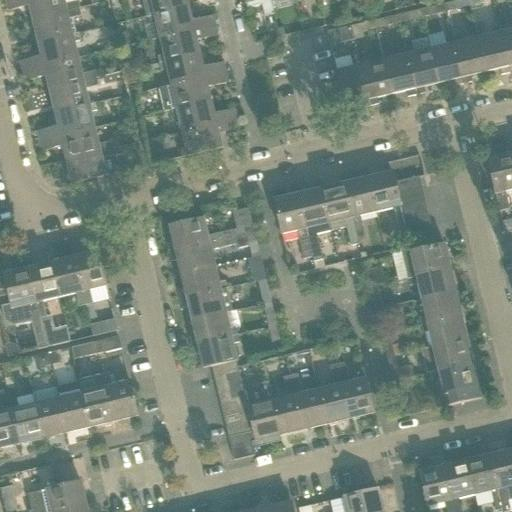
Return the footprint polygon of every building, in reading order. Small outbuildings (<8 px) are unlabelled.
[(28,6),(32,19),(72,9),(71,2),(65,3),(63,0),(6,0),(5,0),(8,11),(28,6)] [(72,9),(32,19),(37,42),(77,33),(74,19),(81,17),(81,15),(77,0),(71,2),(72,9)] [(142,0),(147,16),(188,7),(186,0),(142,0)] [(272,11),(269,0),(243,0),(246,9),(260,6),(263,17),(273,15),(272,11)] [(269,0),(272,11),(296,5),(294,0),(269,0)] [(462,0),(456,2),(453,2),(455,9),(455,10),(469,7),(469,5),(467,0),(462,0)] [(154,22),(158,38),(214,25),(212,15),(191,20),(188,7),(147,16),(148,23),(154,22)] [(434,7),(421,10),(422,17),(422,18),(436,15),(435,14),(434,7)] [(421,10),(407,13),(409,21),(422,18),(422,17),(421,10)] [(397,15),(399,23),(409,21),(407,13),(397,15)] [(399,23),(397,15),(388,18),(389,26),(399,23)] [(388,18),(374,21),(375,28),(376,29),(389,26),(389,25),(388,18)] [(364,23),(350,26),(353,40),(363,37),(362,32),(366,31),(366,30),(364,23)] [(156,56),(158,63),(199,54),(196,41),(216,36),(214,25),(158,38),(162,55),(156,56)] [(505,25),(498,27),(509,73),(511,72),(511,29),(507,31),(505,25)] [(326,32),(329,46),(353,40),(350,26),(326,32)] [(492,34),(477,38),(485,73),(499,70),(501,76),(509,73),(498,27),(491,28),(492,34)] [(126,32),(116,35),(119,47),(129,45),(126,32)] [(19,60),(22,71),(78,58),(74,41),(80,40),(78,33),(77,33),(37,42),(40,56),(19,60)] [(427,38),(430,49),(446,45),(444,39),(443,34),(427,38)] [(459,36),(452,38),(463,85),(472,83),(470,77),(485,73),(477,38),(460,42),(459,36)] [(414,53),(430,49),(427,38),(427,37),(411,41),(414,53)] [(446,45),(430,49),(438,84),(453,81),(454,87),(463,85),(452,38),(444,39),(446,45)] [(411,41),(404,43),(405,49),(411,73),(416,96),(425,94),(423,88),(438,84),(430,49),(414,53),(411,41)] [(399,56),(383,60),(386,73),(391,95),(406,92),(407,98),(416,96),(411,73),(405,49),(404,43),(396,44),(398,51),(399,56)] [(127,47),(118,49),(121,61),(130,59),(127,47)] [(166,69),(169,85),(225,72),(223,62),(202,67),(199,54),(158,63),(159,71),(166,69)] [(45,76),(48,89),(89,80),(87,72),(81,74),(78,58),(22,71),(24,81),(45,76)] [(365,59),(358,60),(369,107),(378,105),(377,99),(391,95),(383,60),(367,64),(365,59)] [(369,107),(358,60),(351,62),(352,67),(335,71),(343,107),(359,103),(360,109),(369,107)] [(48,89),(53,113),(88,104),(85,88),(97,85),(94,71),(87,72),(89,80),(48,89)] [(162,112),(169,110),(210,100),(207,87),(227,82),(225,72),(169,85),(170,86),(157,89),(162,112)] [(177,116),(180,132),(236,119),(234,109),(213,114),(210,100),(169,110),(171,117),(177,116)] [(36,131),(39,141),(94,128),(90,112),(96,111),(95,103),(88,104),(53,113),(57,126),(36,131)] [(236,119),(180,132),(184,149),(178,150),(180,157),(186,156),(186,157),(221,148),(218,134),(238,129),(236,119)] [(62,147),(65,160),(106,150),(104,142),(98,144),(94,128),(39,141),(41,151),(62,147)] [(106,150),(65,160),(70,184),(105,176),(101,159),(114,156),(112,149),(110,141),(104,142),(106,150)] [(120,148),(112,149),(114,156),(122,155),(120,148)] [(487,160),(499,212),(510,209),(507,197),(504,198),(502,193),(511,190),(511,158),(511,154),(487,160)] [(397,228),(405,226),(403,217),(401,206),(398,194),(395,182),(393,172),(368,177),(376,212),(392,209),(397,228)] [(345,183),(343,183),(356,239),(364,237),(359,216),(376,212),(368,177),(345,183)] [(420,177),(395,182),(398,194),(423,188),(420,177)] [(343,183),(321,188),(329,224),(331,231),(346,228),(350,247),(358,245),(356,239),(343,183)] [(298,194),(297,194),(312,258),(313,262),(314,262),(322,260),(316,235),(317,235),(331,231),(329,224),(321,188),(298,194)] [(398,194),(401,206),(425,200),(423,188),(398,194)] [(297,194),(273,200),(282,235),(297,231),(303,260),(312,258),(297,194)] [(403,217),(428,212),(425,200),(401,206),(403,217)] [(173,242),(167,244),(169,253),(247,235),(247,234),(254,233),(248,208),(233,212),(237,229),(208,236),(204,219),(169,227),(173,242)] [(403,217),(405,226),(406,229),(431,223),(428,212),(403,217)] [(511,219),(501,222),(504,234),(511,231),(511,219)] [(406,229),(409,241),(433,235),(431,223),(406,229)] [(254,233),(247,234),(247,235),(250,246),(250,248),(257,247),(254,233)] [(247,235),(169,253),(171,262),(177,260),(180,275),(215,267),(211,250),(217,249),(236,244),(237,249),(250,246),(247,235)] [(409,241),(412,252),(436,247),(433,235),(409,241)] [(412,252),(402,254),(408,279),(450,269),(445,245),(436,247),(412,252)] [(98,251),(74,257),(84,297),(90,295),(89,291),(107,287),(98,251)] [(74,257),(50,263),(59,298),(74,294),(77,307),(87,305),(92,303),(90,295),(84,297),(74,257)] [(260,260),(249,263),(253,282),(259,281),(265,279),(262,266),(260,260)] [(50,263),(27,268),(39,318),(46,317),(43,302),(59,298),(50,263)] [(178,291),(180,299),(226,289),(224,281),(219,283),(215,267),(180,275),(183,289),(178,291)] [(32,321),(33,325),(39,350),(46,348),(42,332),(40,323),(27,268),(3,274),(10,305),(2,307),(5,321),(12,325),(32,321)] [(450,269),(408,279),(410,286),(417,284),(421,300),(456,292),(450,269)] [(367,274),(370,288),(378,286),(375,272),(367,274)] [(265,279),(259,281),(262,294),(268,293),(265,279)] [(378,286),(370,288),(374,302),(382,300),(378,286)] [(110,301),(107,287),(89,291),(90,295),(92,303),(93,305),(95,305),(110,301)] [(187,307),(191,321),(226,313),(232,312),(226,289),(180,299),(182,308),(187,307)] [(418,318),(420,325),(461,316),(456,292),(421,300),(425,317),(418,318)] [(92,303),(87,305),(91,322),(98,320),(95,305),(93,305),(92,303)] [(273,312),(266,314),(270,328),(276,326),(273,313),(273,312)] [(189,337),(191,346),(237,335),(236,328),(230,329),(226,313),(191,321),(194,336),(189,337)] [(428,331),(432,347),(467,339),(461,316),(420,325),(422,332),(428,331)] [(378,321),(381,335),(389,333),(386,319),(378,321)] [(114,320),(89,325),(92,337),(117,331),(114,320)] [(66,326),(54,329),(58,345),(60,345),(70,342),(66,326)] [(276,326),(270,328),(273,342),(279,340),(276,326)] [(389,333),(381,335),(384,348),(392,347),(389,333)] [(212,367),(214,379),(239,373),(236,361),(238,361),(234,344),(239,343),(237,335),(191,346),(193,355),(199,354),(202,369),(212,367)] [(118,337),(95,343),(97,354),(121,349),(118,337)] [(426,373),(431,372),(472,362),(467,339),(432,347),(432,348),(420,350),(426,373)] [(95,343),(77,347),(80,358),(97,354),(95,343)] [(11,345),(3,347),(6,360),(20,357),(19,350),(11,345)] [(47,354),(35,357),(37,363),(43,367),(50,365),(47,354)] [(59,365),(57,355),(50,356),(52,366),(59,365)] [(472,362),(431,372),(433,379),(439,378),(446,406),(480,398),(472,362)] [(337,365),(349,419),(374,414),(365,378),(348,382),(344,363),(337,365)] [(318,390),(326,425),(349,419),(337,365),(329,367),(334,386),(318,390)] [(389,367),(392,381),(400,380),(396,366),(389,367)] [(109,373),(101,374),(113,423),(137,417),(129,382),(112,386),(109,373)] [(214,379),(217,390),(242,385),(239,373),(214,379)] [(78,380),(81,393),(90,428),(113,423),(101,374),(78,380)] [(290,376),(302,430),(326,425),(318,390),(301,394),(297,374),(290,376)] [(271,401),(279,436),(302,430),(290,376),(283,378),(287,397),(271,401)] [(400,380),(392,381),(396,395),(403,393),(400,380)] [(62,387),(55,389),(66,434),(90,428),(81,393),(79,383),(62,387)] [(217,390),(220,402),(244,396),(242,387),(242,385),(217,390)] [(250,420),(253,431),(255,442),(259,441),(261,447),(276,443),(275,437),(279,436),(271,401),(255,405),(250,385),(242,387),(244,396),(247,408),(250,420)] [(14,389),(6,390),(19,445),(43,439),(34,404),(18,408),(14,389)] [(37,404),(34,404),(43,439),(66,434),(55,389),(48,390),(43,392),(35,394),(37,404)] [(0,396),(4,411),(0,412),(0,449),(19,445),(6,390),(0,391),(0,396)] [(220,402),(223,414),(247,408),(244,396),(220,402)] [(223,414),(225,425),(250,420),(247,408),(223,414)] [(225,425),(228,437),(253,431),(250,420),(225,425)] [(228,437),(231,449),(252,444),(252,442),(255,442),(253,431),(228,437)] [(252,444),(231,449),(234,460),(255,456),(252,444)] [(511,449),(490,455),(502,510),(502,511),(505,511),(510,511),(508,502),(511,500),(511,449)] [(490,455),(466,461),(474,496),(490,492),(495,511),(502,510),(490,455)] [(466,461),(443,466),(453,511),(461,511),(458,500),(474,496),(466,461)] [(453,511),(443,466),(419,472),(427,507),(444,503),(445,511),(453,511)] [(60,511),(86,506),(81,482),(28,494),(32,510),(28,511),(60,511)] [(382,511),(378,489),(343,498),(345,511),(382,511)] [(292,511),(290,502),(266,508),(267,511),(292,511)]
